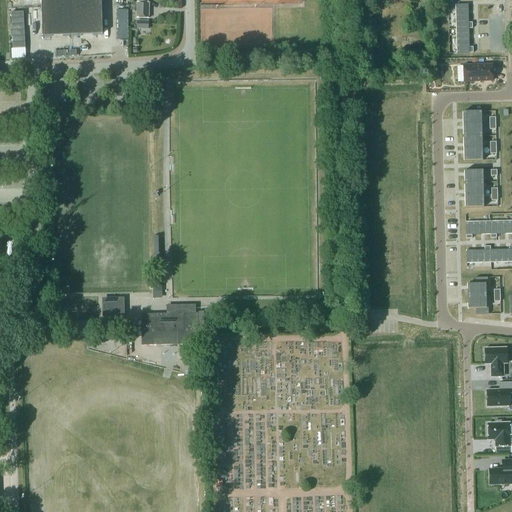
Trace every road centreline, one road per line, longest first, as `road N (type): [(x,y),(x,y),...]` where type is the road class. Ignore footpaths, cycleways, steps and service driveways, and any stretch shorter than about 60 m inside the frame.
road 1 (residential): [(511,96),(438,99),(442,325),(467,327)]
road 2 (residential): [(188,0),(189,42),(172,62),(31,73),(0,67)]
road 3 (residential): [(467,327),(471,511)]
